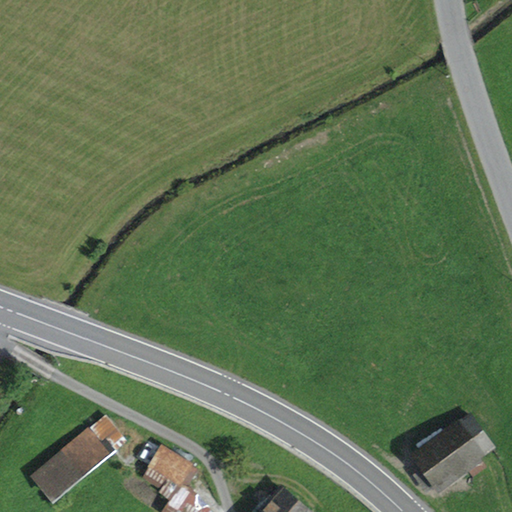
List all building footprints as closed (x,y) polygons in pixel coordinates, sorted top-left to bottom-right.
[(106,417),(35,475),(55,498),(125,440),(106,417)] [(473,476),(486,466),(457,426),(417,455),(425,466),(438,485),(465,466),(473,476)] [(195,492),(200,483),(191,477),(196,469),(191,466),(191,465),(162,447),(151,465),(195,492)] [(427,493),(438,485),(425,466),(414,474),(427,493)] [(307,511),(282,490),(263,511),(307,511)]
